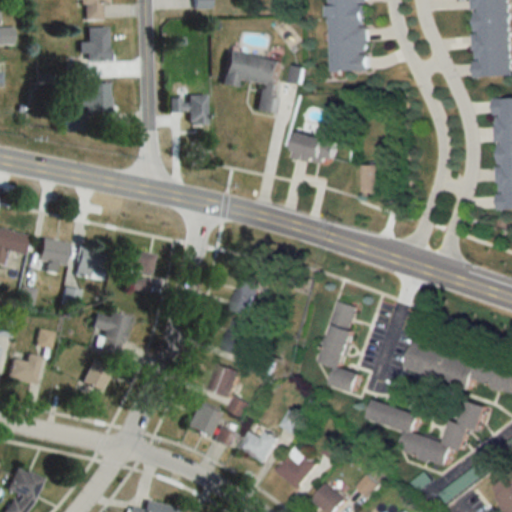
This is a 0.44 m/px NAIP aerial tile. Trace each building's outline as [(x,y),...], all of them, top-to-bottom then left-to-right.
[(80,0),(81,21),(101,20),(100,4),(104,4),(103,0),(80,0)] [(190,0),(191,9),(208,9),(207,0),(190,0)] [(327,0),(329,71),(366,70),(364,0),(327,0)] [(471,0),(473,77),(510,76),(508,0),(471,0)] [(11,28),(0,28),(0,44),(11,44),(11,28)] [(105,28),(84,28),(85,42),(78,43),(79,51),(84,51),(84,61),(105,61),(105,28)] [(254,111),(271,114),(280,60),(225,51),(220,85),(234,87),(236,79),(258,83),(254,111)] [(81,111),(107,111),(107,84),(84,83),(84,97),(79,97),(79,113),(62,113),(62,129),(81,129),(81,111)] [(185,113),(185,127),(204,127),(204,95),(167,95),(167,113),(185,113)] [(511,98),(495,99),(497,210),(511,209),(511,98)] [(335,141),(297,133),(292,157),(330,166),(335,141)] [(363,196),(383,196),(383,166),(363,166),(363,196)] [(22,255),(26,233),(0,229),(0,263),(0,264),(2,251),(22,255)] [(60,266),(66,244),(40,237),(34,259),(60,266)] [(75,277),(104,277),(104,248),(75,248),(75,277)] [(149,274),(151,253),(118,249),(116,270),(149,274)] [(130,287),(143,291),(146,280),(134,276),(130,287)] [(230,309),(248,316),(259,285),(241,279),(230,309)] [(76,305),(78,289),(62,287),(61,303),(76,305)] [(340,368),(359,308),(338,301),(319,363),(336,368),(331,385),(354,393),(360,374),(340,368)] [(103,332),(101,338),(118,344),(127,317),(107,310),(105,316),(94,312),(88,327),(103,332)] [(13,322),(0,318),(0,334),(9,337),(13,322)] [(252,326),(232,320),(222,350),(242,356),(252,326)] [(52,331),(36,329),(34,346),(50,348),(52,331)] [(406,371),(471,389),(473,381),(511,392),(511,369),(478,360),(477,361),(413,343),(406,371)] [(22,361),(12,358),(5,376),(29,385),(39,358),(25,353),(22,361)] [(110,369),(90,359),(78,383),(98,393),(110,369)] [(228,398),(239,373),(217,363),(206,389),(228,398)] [(227,409),(241,417),(248,405),(234,397),(227,409)] [(184,428),(207,437),(218,411),(195,401),(184,428)] [(420,414),(373,401),(368,420),(407,431),(401,452),(448,465),(453,447),(463,450),(469,428),(479,431),(486,406),(466,401),(461,423),(451,420),(445,442),(415,434),(420,414)] [(295,434),(304,418),(289,410),(280,425),(295,434)] [(232,431),(219,425),(212,440),(225,447),(232,431)] [(263,462),(277,438),(265,431),(261,438),(248,431),(238,449),(263,462)] [(275,471),(296,488),(317,462),(296,446),(275,471)] [(3,511),(26,511),(39,477),(13,467),(4,489),(11,492),(3,511)] [(508,511),(511,511),(511,475),(493,488),(508,511)] [(334,511),(345,499),(325,483),(311,500),(325,511),(334,511)] [(176,511),(178,507),(143,501),(142,509),(127,506),(125,511),(176,511)]
